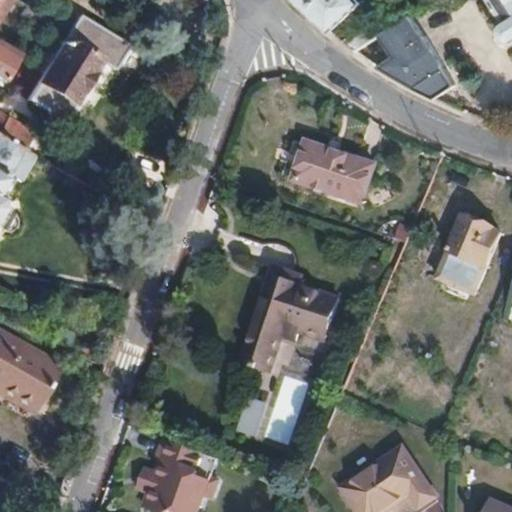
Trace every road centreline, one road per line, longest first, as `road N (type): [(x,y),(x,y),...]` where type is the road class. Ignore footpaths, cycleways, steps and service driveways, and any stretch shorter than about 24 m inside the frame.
road 1 (residential): [(268,14),(230,86),(78,511)]
road 2 (residential): [(511,143),(412,106),(268,14)]
